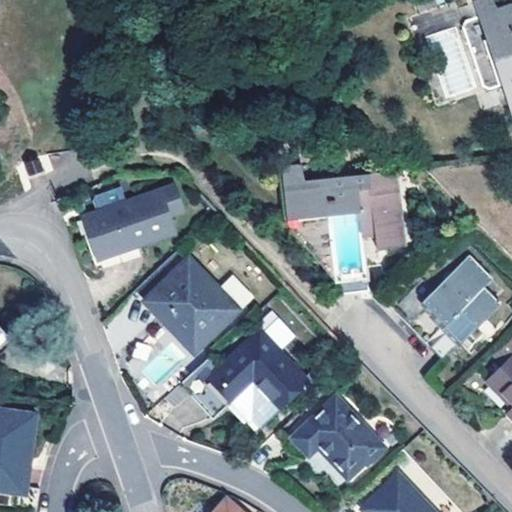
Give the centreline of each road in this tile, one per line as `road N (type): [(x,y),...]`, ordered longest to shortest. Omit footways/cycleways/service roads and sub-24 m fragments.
road 1 (track): [(81,170),(169,150),(335,319),(372,334)]
road 2 (residential): [(119,433),(50,260),(23,239),(0,236)]
road 3 (residential): [(372,334),(408,390),(511,493)]
road 4 (residential): [(125,453),(159,450),(207,464),(243,477),(292,511)]
